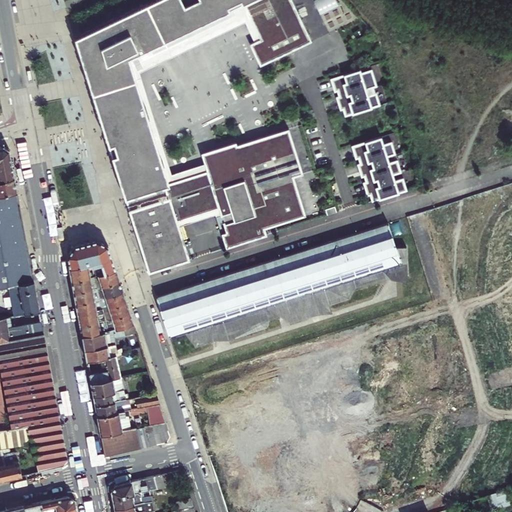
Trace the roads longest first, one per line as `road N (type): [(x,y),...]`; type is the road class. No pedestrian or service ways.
road 1 (residential): [(23,125),(89,474)]
road 2 (residential): [(188,449),(111,217)]
road 3 (residential): [(1,0),(23,125)]
